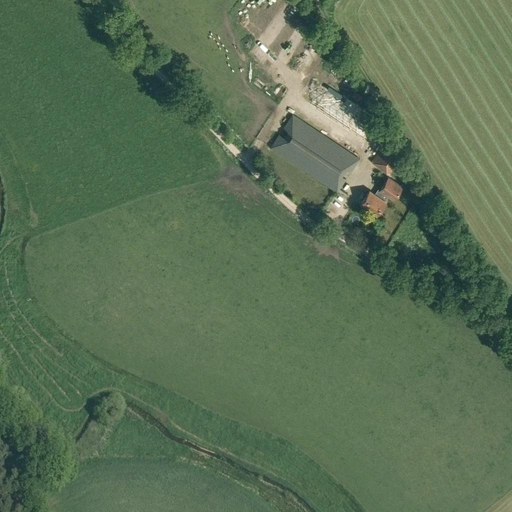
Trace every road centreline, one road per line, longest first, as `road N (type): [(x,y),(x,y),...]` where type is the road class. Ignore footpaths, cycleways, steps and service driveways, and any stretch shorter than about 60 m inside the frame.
road 1 (track): [(511,344),(289,206),(97,0)]
road 2 (track): [(318,0),(487,266),(511,292)]
